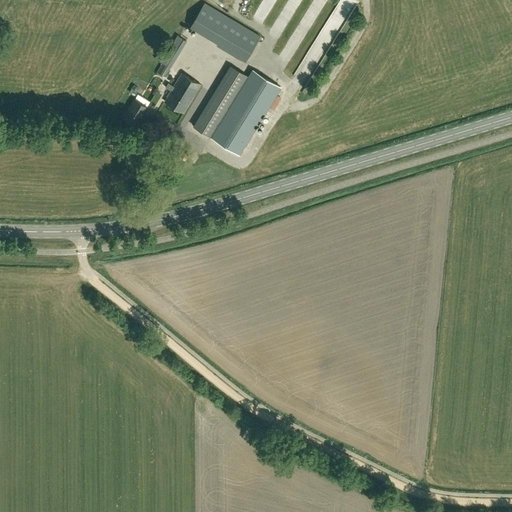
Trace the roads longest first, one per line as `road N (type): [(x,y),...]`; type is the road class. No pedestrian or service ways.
road 1 (track): [(511,502),(440,500),(312,443),(235,398),(93,277)]
road 2 (secondary): [(511,116),(149,223)]
